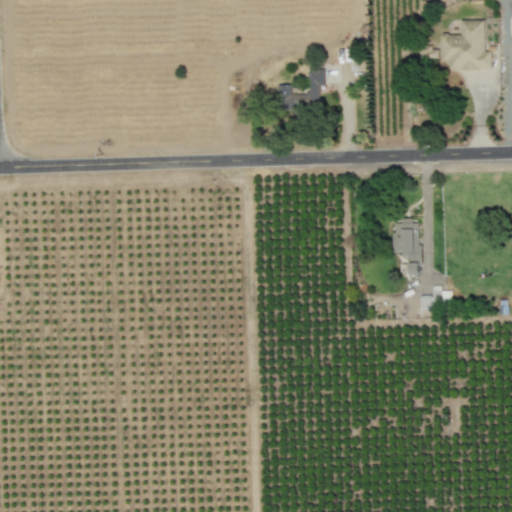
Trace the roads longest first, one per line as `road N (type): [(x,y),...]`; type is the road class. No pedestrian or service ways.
road 1 (tertiary): [(0,161),(511,151)]
road 2 (residential): [(5,161),(0,20)]
